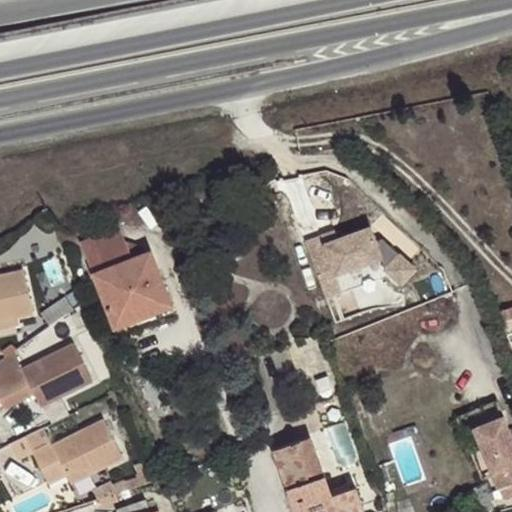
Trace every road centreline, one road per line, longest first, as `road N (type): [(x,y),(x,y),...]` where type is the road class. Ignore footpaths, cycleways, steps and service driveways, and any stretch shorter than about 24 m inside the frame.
road 1 (secondary): [(0,99),(511,0)]
road 2 (secondary): [(0,133),(511,34)]
road 3 (secondary): [(327,0),(0,68)]
